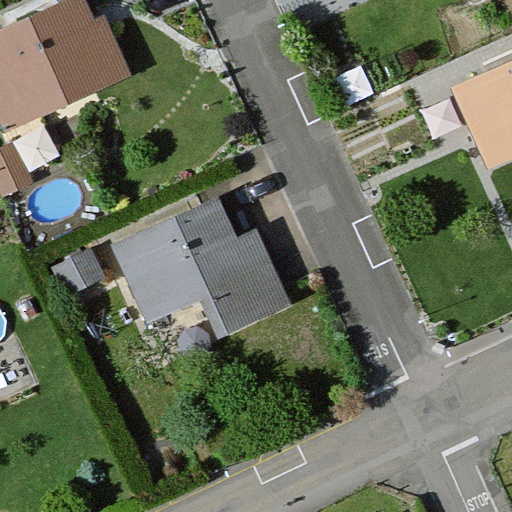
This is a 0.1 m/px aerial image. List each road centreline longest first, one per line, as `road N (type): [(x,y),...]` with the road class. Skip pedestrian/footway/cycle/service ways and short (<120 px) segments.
road 1 (residential): [(429,417),(237,0)]
road 2 (residential): [(236,511),(429,417)]
